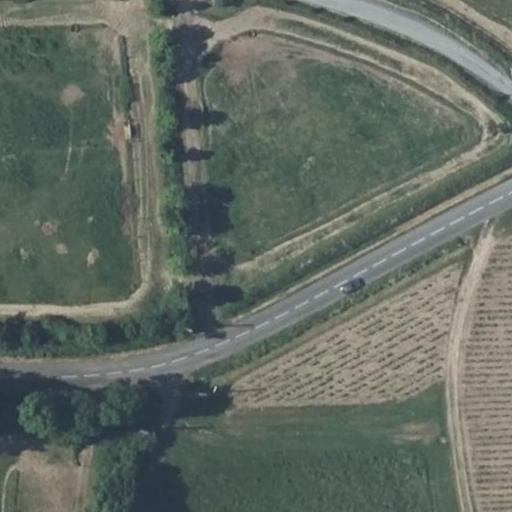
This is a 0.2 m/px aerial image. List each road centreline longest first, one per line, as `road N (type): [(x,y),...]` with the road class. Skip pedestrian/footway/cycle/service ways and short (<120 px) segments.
road 1 (tertiary): [(511,197),(168,360),(108,372),(0,373)]
road 2 (track): [(459,511),(447,375),(493,207)]
road 3 (track): [(137,511),(168,360)]
